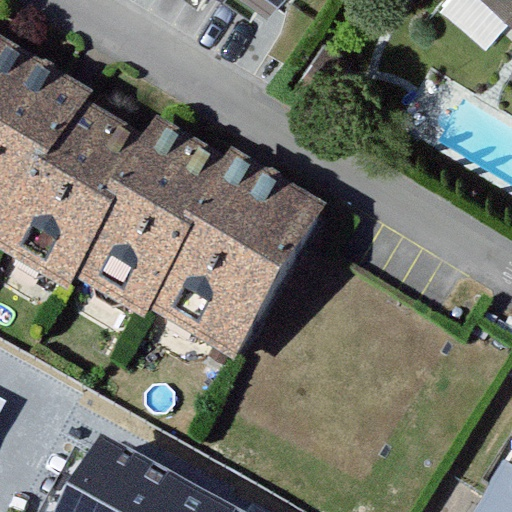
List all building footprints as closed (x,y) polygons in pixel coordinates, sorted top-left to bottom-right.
[(282,0),(246,0),(271,17),(282,0)] [(511,0),(489,0),(511,18),(511,0)] [(127,140),(0,63),(0,220),(235,362),(321,219),(143,112),(127,140)] [(102,511),(124,472),(16,416),(0,446),(0,511),(102,511)] [(511,511),(511,461),(480,511),(511,511)]
